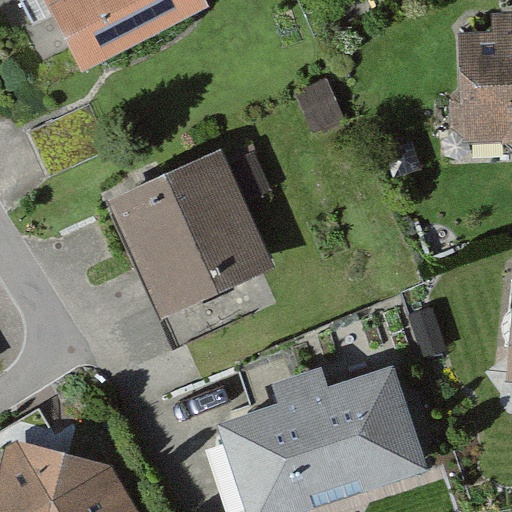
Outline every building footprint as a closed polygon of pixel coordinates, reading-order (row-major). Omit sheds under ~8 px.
[(192,0),(37,0),(76,81),(202,21),(192,0)] [(491,38),(461,38),(460,147),(511,147),(511,24),(491,24),(491,38)] [(222,161),(114,208),(163,320),(271,272),(222,161)] [(281,415),(214,437),(239,511),(288,511),(421,468),(392,380),(336,398),(327,372),(273,390),(281,415)] [(137,511),(113,476),(23,448),(6,454),(1,480),(0,480),(0,511),(137,511)]
